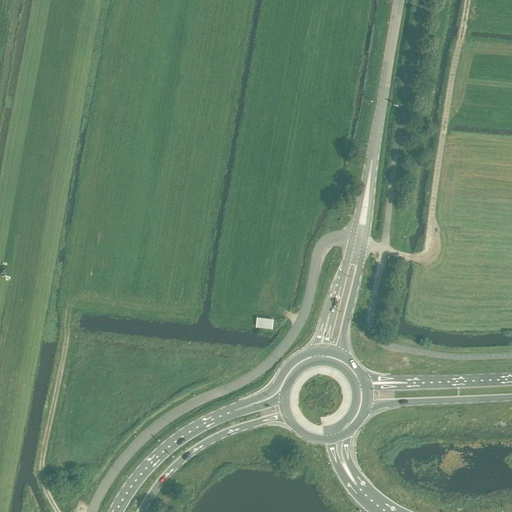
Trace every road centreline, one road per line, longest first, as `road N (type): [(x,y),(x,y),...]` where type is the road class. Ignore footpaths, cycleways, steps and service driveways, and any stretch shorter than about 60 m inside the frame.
road 1 (unclassified): [(91,511),(135,446),(275,357),(303,314),(320,249),(350,241)]
road 2 (track): [(382,250),(420,258),(426,251),(467,0)]
road 3 (track): [(57,511),(41,471),(69,315)]
road 4 (secondary): [(141,511),(167,473),(208,442),(288,419)]
road 5 (secondary): [(235,410),(160,451),(115,511)]
road 6 (tertiary): [(372,147),(399,0)]
road 7 (secondary): [(364,411),(511,397)]
road 8 (secondary): [(511,379),(365,383)]
